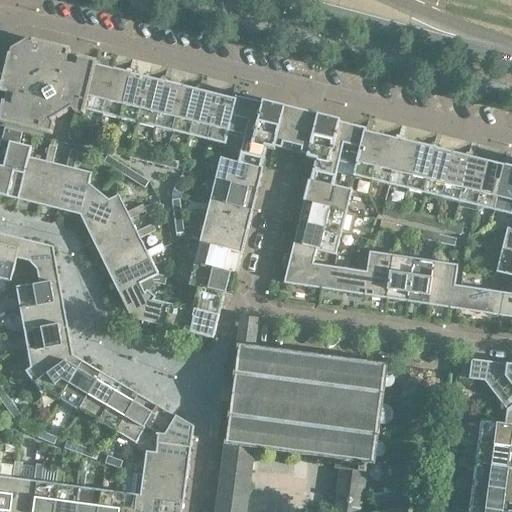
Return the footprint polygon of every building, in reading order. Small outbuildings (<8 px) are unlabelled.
[(85,111),(96,66),(97,63),(78,58),(77,60),(78,60),(77,62),(78,62),(77,66),(67,64),(69,58),(70,58),(71,56),(69,56),(70,51),(28,40),(11,51),(1,93),(6,94),(6,96),(8,96),(8,94),(15,96),(12,107),(8,106),(8,105),(6,104),(4,104),(0,119),(0,122),(52,135),(54,125),(49,116),(54,113),(57,118),(67,113),(64,107),(69,104),(74,113),(84,115),(85,111)] [(102,115),(113,70),(96,66),(85,111),(102,115)] [(120,119),(131,75),(113,70),(102,115),(120,119)] [(137,124),(148,79),(131,75),(120,119),(137,124)] [(155,128),(166,83),(148,79),(137,124),(155,128)] [(172,132),(183,88),(166,83),(155,128),(172,132)] [(190,137),(201,92),(183,88),(172,132),(190,137)] [(207,141),(218,96),(201,92),(190,137),(207,141)] [(236,100),(235,100),(218,96),(207,141),(226,145),(228,136),(227,135),(236,100)] [(356,167),(365,132),(366,132),(366,130),(340,123),(340,121),(263,102),(262,104),(236,98),(235,100),(236,100),(227,135),(228,136),(244,140),(239,162),(238,163),(261,169),(262,168),(266,149),(275,151),(275,148),(308,156),(307,159),(315,161),(311,180),(311,181),(334,187),(334,186),(339,163),(355,167),(356,167)] [(78,141),(84,115),(74,113),(68,139),(78,141)] [(19,145),(22,132),(4,128),(1,140),(19,145)] [(383,137),(366,132),(365,132),(356,167),(355,167),(353,177),(371,181),(383,137)] [(389,186),(400,141),(383,137),(371,181),(389,186)] [(32,148),(19,145),(1,140),(0,144),(0,168),(24,174),(28,158),(29,158),(32,148)] [(406,190),(417,145),(400,141),(389,186),(406,190)] [(52,164),(57,147),(49,145),(45,162),(49,163),(52,164)] [(424,194),(435,149),(417,145),(406,190),(424,194)] [(441,198),(452,154),(435,149),(424,194),(441,198)] [(145,162),(147,154),(131,150),(129,158),(145,162)] [(73,169),(78,152),(70,151),(66,167),(70,168),(73,169)] [(160,166),(162,158),(147,154),(145,162),(160,166)] [(459,203),(470,158),(452,154),(441,198),(459,203)] [(121,164),(107,155),(103,162),(117,171),(121,164)] [(45,162),(29,158),(28,158),(24,174),(17,200),(38,205),(49,163),(45,162)] [(176,170),(178,162),(162,158),(160,166),(176,170)] [(257,190),(263,168),(262,168),(261,169),(238,163),(239,162),(220,158),(215,180),(257,190)] [(476,207),(487,162),(470,158),(459,203),(476,207)] [(494,211),(505,167),(487,162),(476,207),(494,211)] [(66,167),(52,164),(49,163),(38,205),(59,211),(70,168),(66,167)] [(135,173),(121,164),(117,171),(131,179),(135,173)] [(511,168),(505,167),(494,211),(511,215),(511,168)] [(17,200),(24,174),(0,168),(0,195),(17,200)] [(99,192),(89,184),(92,173),(73,169),(70,168),(59,211),(80,216),(99,192)] [(149,181),(135,173),(131,179),(145,188),(149,181)] [(180,194),(188,180),(181,176),(173,190),(180,194)] [(252,211),(257,190),(215,180),(210,201),(252,211)] [(347,212),(352,191),(352,190),(334,186),(334,187),(311,181),(311,180),(309,180),(304,202),(347,212)] [(129,216),(127,212),(119,195),(109,200),(99,192),(80,216),(90,235),(129,216)] [(182,216),(180,199),(172,200),(174,217),(182,216)] [(247,232),(252,211),(210,201),(205,222),(247,232)] [(341,233),(347,212),(304,202),(299,223),(341,233)] [(131,219),(146,211),(143,205),(127,212),(129,216),(131,219)] [(398,219),(400,212),(383,208),(382,215),(398,219)] [(413,223),(415,216),(400,212),(398,219),(413,223)] [(137,232),(131,219),(129,216),(90,235),(99,254),(138,235),(137,232)] [(184,233),(182,216),(174,217),(176,234),(184,233)] [(429,227),(431,219),(415,216),(413,223),(429,227)] [(445,231),(447,223),(431,219),(429,227),(445,231)] [(396,232),(398,225),(381,221),(379,228),(396,232)] [(242,253),(247,232),(205,222),(199,243),(242,253)] [(336,256),(341,233),(299,223),(294,244),(319,250),(319,251),(336,256)] [(461,235),(463,227),(447,223),(445,231),(461,235)] [(140,238),(156,231),(152,224),(137,232),(138,235),(140,238)] [(412,236),(414,229),(398,225),(396,232),(412,236)] [(511,252),(511,229),(507,228),(502,250),(511,252)] [(438,243),(440,235),(423,231),(421,239),(438,243)] [(15,259),(20,239),(0,234),(0,279),(11,282),(16,259),(15,259)] [(148,254),(146,251),(140,238),(138,235),(99,254),(109,274),(148,254)] [(454,247),(456,239),(440,235),(438,243),(454,247)] [(59,281),(53,247),(20,239),(15,259),(16,259),(29,262),(37,270),(39,284),(40,285),(59,281)] [(150,258),(165,250),(162,243),(146,251),(148,254),(150,258)] [(237,274),(242,253),(199,243),(194,264),(237,274)] [(322,289),(325,266),(316,263),(319,251),(319,250),(294,244),(284,284),(322,289)] [(511,252),(502,250),(496,273),(511,276),(511,252)] [(386,299),(392,256),(370,252),(366,273),(368,273),(364,296),(386,299)] [(158,275),(150,258),(148,254),(109,274),(118,293),(139,283),(140,284),(151,278),(158,275)] [(407,302),(414,259),(392,256),(386,299),(407,302)] [(428,306),(435,262),(414,259),(407,302),(428,306)] [(455,286),(458,266),(435,262),(428,306),(449,309),(450,309),(451,309),(451,308),(455,286)] [(231,296),(237,274),(194,264),(189,286),(197,288),(197,287),(225,293),(224,295),(231,296)] [(368,273),(366,273),(334,268),(325,266),(322,289),(364,296),(368,273)] [(164,285),(166,277),(158,275),(151,278),(153,283),(164,285)] [(63,302),(61,290),(59,281),(40,285),(39,284),(16,288),(20,310),(63,302)] [(160,326),(165,303),(154,301),(156,298),(147,291),(145,293),(140,284),(139,283),(118,293),(131,319),(160,326)] [(499,316),(502,293),(455,286),(451,308),(451,309),(456,310),(499,316)] [(219,316),(224,295),(225,293),(197,287),(197,288),(193,303),(192,309),(207,313),(202,336),(213,339),(219,316),(219,315),(219,316)] [(511,318),(511,293),(511,295),(502,293),(499,316),(511,318)] [(192,310),(192,309),(193,303),(181,300),(180,307),(192,310)] [(67,324),(63,302),(20,310),(24,331),(67,324)] [(202,336),(207,313),(192,309),(192,310),(180,307),(165,303),(160,326),(189,334),(189,333),(190,333),(190,334),(202,336)] [(238,345),(224,445),(225,445),(222,468),(250,472),(253,449),(336,460),(367,464),(375,465),(376,457),(378,458),(379,458),(381,457),(382,456),(384,455),(385,454),(385,453),(386,451),(386,450),(386,448),(385,448),(385,447),(385,446),(384,445),(383,444),(382,443),(380,442),(378,442),(380,424),(382,425),(385,425),(386,424),(388,423),(390,422),(391,421),(392,419),(392,418),(393,416),(393,415),(392,413),(392,412),(391,410),(390,409),(388,407),(387,406),(385,406),(382,405),(385,388),(386,388),(388,388),(390,388),(391,387),(393,386),(394,384),(394,383),(395,382),(395,380),(395,378),(394,377),(393,375),(392,374),(390,373),(389,373),(387,373),(388,365),(252,347),(256,320),(242,318),(238,345)] [(71,345),(67,324),(24,331),(28,353),(71,345)] [(34,383),(73,356),(71,345),(28,353),(31,368),(26,372),(34,383)] [(60,399),(83,362),(73,356),(34,383),(42,395),(47,391),(60,399)] [(496,396),(511,383),(511,365),(506,364),(506,365),(471,360),(469,380),(485,382),(496,396)] [(79,410),(101,373),(83,362),(60,399),(79,410)] [(98,421),(120,384),(101,373),(79,410),(98,421)] [(511,425),(511,383),(496,396),(507,411),(505,424),(505,425),(511,425)] [(116,432),(139,395),(120,384),(98,421),(116,432)] [(14,405),(9,398),(5,392),(0,395),(0,399),(7,410),(14,405)] [(144,427),(157,406),(139,395),(116,432),(134,443),(136,444),(146,428),(144,427)] [(23,419),(14,405),(7,410),(17,423),(23,419)] [(191,449),(194,427),(176,416),(176,417),(175,417),(176,417),(157,406),(144,427),(146,428),(158,435),(156,453),(156,455),(189,459),(191,449)] [(466,420),(468,412),(451,410),(450,418),(466,420)] [(511,447),(511,425),(505,425),(505,424),(481,421),(478,440),(478,443),(511,447)] [(38,438),(41,431),(26,424),(23,432),(38,438)] [(54,445),(57,438),(41,431),(38,438),(54,445)] [(511,469),(511,447),(478,443),(478,440),(461,438),(461,445),(477,447),(476,461),(475,465),(511,469)] [(80,455),(83,447),(67,441),(64,449),(80,455)] [(96,460),(98,453),(83,447),(80,455),(96,460)] [(186,480),(189,459),(156,455),(156,453),(146,452),(143,475),(186,480)] [(120,469),(122,461),(107,456),(104,463),(120,469)] [(11,511),(16,479),(12,479),(0,476),(0,463),(1,460),(0,459),(0,511),(11,511)] [(511,491),(511,469),(475,465),(476,461),(459,459),(458,466),(475,468),(473,482),(472,486),(511,491)] [(358,511),(364,473),(365,473),(367,464),(336,460),(335,469),(341,470),(335,511),(358,511)] [(33,511),(37,482),(34,481),(20,480),(22,463),(14,462),(12,479),(16,479),(11,511),(33,511)] [(54,511),(59,485),(55,484),(41,482),(43,466),(36,465),(34,481),(37,482),(33,511),(54,511)] [(76,511),(80,488),(76,487),(62,485),(65,468),(57,467),(55,484),(59,485),(54,511),(76,511)] [(244,511),(245,511),(249,482),(250,472),(222,468),(216,511),(244,511)] [(98,511),(102,491),(84,488),(86,471),(79,470),(76,487),(80,488),(76,511),(98,511)] [(183,502),(186,481),(186,480),(143,475),(140,496),(142,496),(142,497),(183,502)] [(504,511),(511,511),(511,491),(472,486),(473,482),(456,480),(455,488),(472,490),(470,504),(469,508),(504,511)] [(139,511),(142,497),(142,496),(140,496),(102,491),(98,511),(139,511)] [(405,511),(406,510),(404,511),(401,491),(373,495),(376,511),(405,511)] [(182,511),(183,502),(142,497),(139,511),(182,511)] [(504,511),(469,508),(470,504),(453,502),(452,509),(469,511),(468,511),(504,511)]
